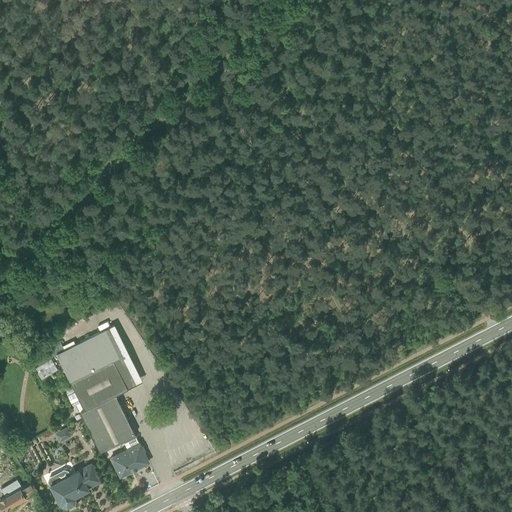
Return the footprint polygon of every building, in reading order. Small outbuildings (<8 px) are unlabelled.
[(120,477),(148,462),(143,452),(145,451),(142,446),(139,442),(138,443),(136,437),(135,435),(131,428),(134,427),(130,417),(127,419),(115,395),(142,382),(114,325),(74,344),(73,341),(62,346),(59,339),(31,356),(37,365),(56,353),(73,388),(80,402),(76,405),(100,452),(123,440),(127,449),(110,457),(120,477)] [(42,379),(57,370),(50,359),(35,368),(42,379)] [(80,402),(73,388),(66,392),(71,403),(71,402),(73,406),(76,405),(80,402)] [(59,443),(71,437),(66,427),(54,434),(59,443)] [(20,453),(29,448),(26,444),(18,448),(20,453)] [(100,482),(90,463),(78,469),(59,479),(57,477),(53,476),(48,478),(48,482),(59,504),(61,503),(62,505),(66,506),(73,503),(74,499),(73,497),(88,489),(87,488),(100,482)] [(3,511),(37,491),(31,481),(21,487),(16,479),(1,489),(5,496),(0,498),(0,511),(2,511),(3,511)]
